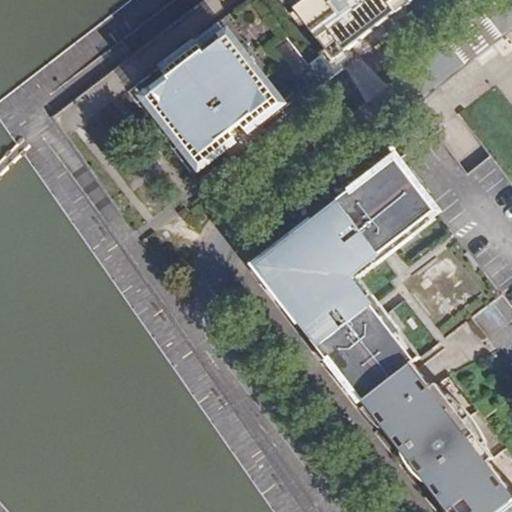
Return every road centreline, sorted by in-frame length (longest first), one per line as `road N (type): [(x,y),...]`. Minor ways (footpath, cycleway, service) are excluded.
road 1 (unclassified): [(511,7),(235,223),(214,267)]
road 2 (residential): [(214,267),(217,322),(363,511)]
